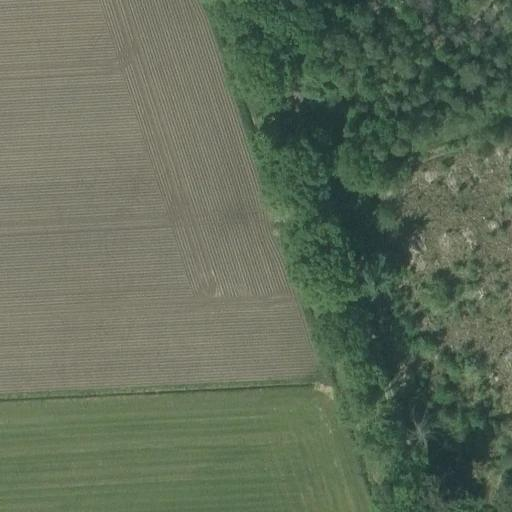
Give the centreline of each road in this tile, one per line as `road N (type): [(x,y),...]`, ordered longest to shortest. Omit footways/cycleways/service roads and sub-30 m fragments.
road 1 (track): [(430,511),(323,182)]
road 2 (track): [(323,182),(260,0)]
